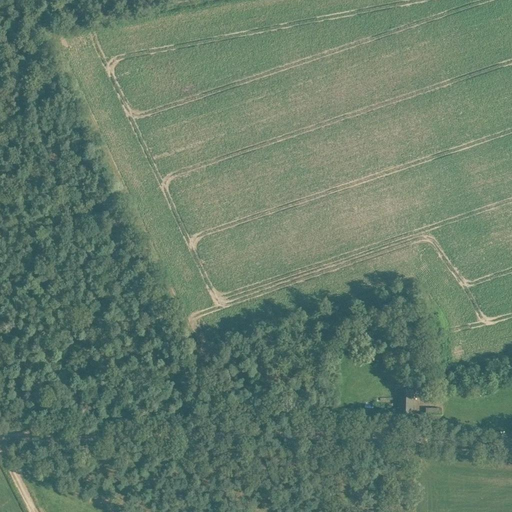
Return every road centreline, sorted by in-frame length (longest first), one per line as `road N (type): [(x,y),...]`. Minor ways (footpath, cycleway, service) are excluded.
road 1 (track): [(511,439),(241,426)]
road 2 (track): [(14,457),(30,438),(241,426)]
